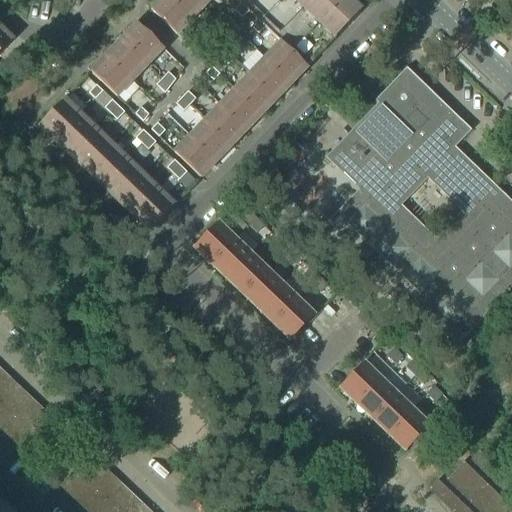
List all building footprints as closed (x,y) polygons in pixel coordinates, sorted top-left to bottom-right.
[(170,0),(159,0),(150,11),(176,36),(191,20),(170,0)] [(202,0),(170,0),(191,20),(207,4),(202,0)] [(233,12),(240,5),(234,0),(227,0),(224,3),(233,12)] [(234,0),(240,5),(248,13),(256,21),(264,29),(280,44),(306,69),(334,40),(360,13),(345,0),(234,0)] [(240,5),(233,12),(241,20),(248,13),(240,5)] [(256,21),(250,28),(257,36),(264,29),(256,21)] [(121,41),(147,66),(162,50),(136,25),(121,41)] [(206,34),(214,42),(221,36),(212,28),(206,34)] [(0,29),(0,54),(12,42),(0,29)] [(200,40),(208,48),(214,42),(206,34),(200,40)] [(121,41),(105,57),(132,82),(147,66),(121,41)] [(280,44),(264,60),(291,85),(306,69),(280,44)] [(232,47),(226,53),(234,60),(240,54),(232,47)] [(220,59),(228,67),(234,60),(226,53),(220,59)] [(90,73),(116,98),(132,82),(105,57),(90,73)] [(264,60),(249,76),(276,101),(291,85),(264,60)] [(205,75),(212,82),(219,76),(211,69),(205,75)] [(459,173),(445,159),(470,133),(431,95),(428,98),(403,74),(406,71),(405,70),(374,103),(380,109),(355,135),(352,132),(335,149),(368,182),(335,216),(429,306),(420,316),(454,349),(511,289),(511,205),(491,186),(482,195),(468,182),(474,176),(465,167),(459,173)] [(167,74),(161,80),(169,88),(174,81),(167,74)] [(249,76),(234,91),(261,116),(276,101),(249,76)] [(155,86),(164,95),(169,88),(161,80),(155,86)] [(95,87),(88,95),(94,101),(102,93),(95,87)] [(234,91),(219,107),(246,132),(261,116),(234,91)] [(181,99),(189,107),(195,101),(187,93),(181,99)] [(175,106),(183,113),(189,107),(181,99),(175,106)] [(63,101),(38,127),(54,142),(79,116),(63,101)] [(111,102),(104,110),(110,116),(117,108),(111,102)] [(219,107),(204,123),(231,148),(246,132),(219,107)] [(124,114),(117,108),(110,116),(116,122),(124,114)] [(134,116),(142,123),(147,117),(140,109),(134,116)] [(79,116),(54,142),(70,158),(95,131),(79,116)] [(204,123),(189,138),(215,164),(231,148),(204,123)] [(150,131),(158,139),(164,133),(156,125),(150,131)] [(70,158),(85,173),(111,146),(95,131),(70,158)] [(135,140),(141,146),(149,138),(142,132),(135,140)] [(149,138),(141,146),(147,152),(155,144),(149,138)] [(189,138),(174,154),(200,179),(215,164),(189,138)] [(111,146),(85,173),(101,188),(127,161),(111,146)] [(127,161),(101,188),(117,203),(142,176),(127,161)] [(173,162),(166,170),(172,176),(180,168),(173,162)] [(180,168),(172,176),(178,182),(186,174),(180,168)] [(142,176),(117,203),(133,218),(158,192),(142,176)] [(272,186),(256,202),(284,229),(300,213),(272,186)] [(158,192),(133,218),(149,233),(174,207),(158,192)] [(245,213),(239,219),(248,227),(249,226),(253,221),(245,213)] [(217,226),(194,250),(210,265),(233,241),(226,234),(227,232),(234,239),(244,229),(229,214),(219,224),(224,228),(222,230),(217,226)] [(249,226),(248,227),(256,235),(262,229),(253,221),(249,226)] [(279,239),(274,245),(282,253),(288,248),(279,239)] [(233,241),(210,265),(226,280),(249,256),(233,241)] [(288,248),(282,253),(291,262),(297,256),(288,248)] [(249,256),(226,280),(242,296),(265,271),(249,256)] [(265,271),(242,296),(257,311),(281,287),(265,271)] [(309,271),(302,278),(311,286),(311,285),(317,279),(309,271)] [(311,285),(311,286),(319,294),(326,287),(317,279),(311,285)] [(281,287),(257,311),(273,326),(296,302),(281,287)] [(296,302),(273,326),(289,341),(312,317),(296,302)] [(392,349),(383,359),(394,370),(403,360),(392,349)] [(412,362),(406,368),(415,376),(420,370),(412,362)] [(363,366),(340,390),(356,406),(379,382),(363,366)] [(420,370),(415,376),(423,384),(429,378),(420,370)] [(1,372),(0,372),(0,389),(9,380),(1,372)] [(9,380),(0,389),(0,404),(1,406),(18,388),(9,380)] [(395,397),(379,382),(356,406),(372,421),(395,397)] [(18,388),(1,406),(10,414),(27,397),(18,388)] [(433,388),(427,394),(436,402),(442,396),(433,388)] [(27,397),(10,414),(19,423),(35,405),(27,397)] [(395,397),(372,421),(388,436),(411,412),(395,397)] [(35,405),(19,423),(28,431),(44,413),(35,405)] [(0,425),(10,414),(1,406),(0,407),(0,425)] [(411,412),(388,436),(404,452),(427,428),(411,412)] [(44,413),(28,431),(36,439),(53,422),(44,413)] [(0,437),(2,440),(19,423),(10,414),(0,425),(0,437)] [(53,422),(36,439),(45,448),(62,430),(53,422)] [(19,423),(2,440),(11,448),(28,431),(19,423)] [(28,431),(11,448),(20,456),(36,439),(28,431)] [(36,439),(20,456),(29,465),(45,448),(36,439)] [(478,452),(470,462),(475,467),(484,458),(478,452)] [(74,472),(72,473),(81,482),(98,464),(89,456),(74,472)] [(484,458),(475,467),(482,473),(490,464),(484,458)] [(463,463),(454,472),(460,478),(468,469),(463,463)] [(98,464),(81,482),(89,490),(106,472),(105,471),(98,464)] [(490,464),(482,473),(488,479),(496,470),(490,464)] [(468,469),(460,478),(466,484),(474,475),(468,469)] [(496,470),(488,479),(494,485),(502,476),(496,470)] [(106,472),(89,490),(98,498),(115,481),(114,480),(106,472)] [(454,472),(445,481),(451,487),(460,478),(454,472)] [(72,473),(56,491),(65,499),(81,482),(72,473)] [(474,475),(466,484),(472,489),(480,480),(474,475)] [(502,476),(494,485),(500,491),(508,481),(502,476)] [(460,478),(451,487),(457,493),(466,484),(460,478)] [(480,480),(472,489),(478,495),(486,486),(480,480)] [(115,481),(98,498),(107,506),(124,489),(115,481)] [(437,481),(428,491),(433,496),(442,487),(437,481)] [(511,484),(508,481),(500,491),(506,496),(511,489),(511,484)] [(81,482),(65,499),(72,506),(73,507),(89,490),(81,482)] [(466,484),(457,493),(463,498),(472,489),(466,484)] [(486,486),(478,495),(483,501),(492,492),(486,486)] [(442,487),(433,496),(439,502),(448,493),(442,487)] [(124,489),(107,506),(112,511),(118,511),(133,498),(124,489)] [(472,489),(463,498),(469,504),(478,495),(472,489)] [(89,490),(73,507),(78,511),(84,511),(98,498),(89,490)] [(492,492),(483,501),(489,507),(498,498),(492,492)] [(448,493),(439,502),(445,508),(454,499),(448,493)] [(478,495),(469,504),(475,510),(483,501),(478,495)] [(15,511),(0,497),(0,511),(15,511)] [(98,498),(84,511),(101,511),(107,506),(98,498)] [(133,498),(118,511),(135,511),(141,506),(133,498)] [(498,498),(489,507),(494,511),(495,511),(504,503),(498,498)] [(454,499),(445,508),(449,511),(453,511),(460,504),(454,499)] [(483,501),(475,510),(476,511),(484,511),(489,507),(483,501)] [(504,503),(495,511),(508,511),(510,510),(504,503)]
